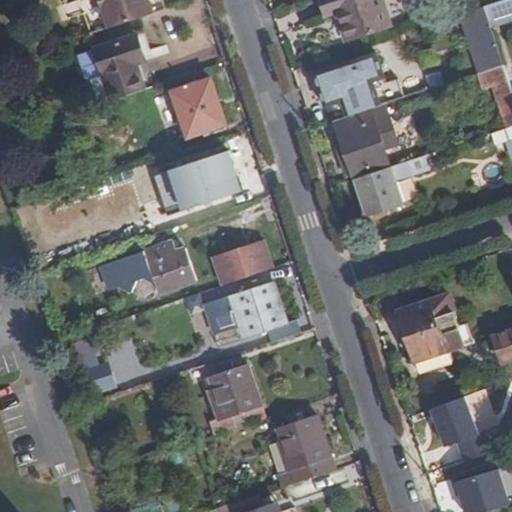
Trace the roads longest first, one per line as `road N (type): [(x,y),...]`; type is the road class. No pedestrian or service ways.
road 1 (residential): [(329,278),(237,0)]
road 2 (residential): [(407,511),(329,278)]
road 3 (residential): [(0,283),(78,511)]
road 4 (residential): [(329,278),(511,219)]
